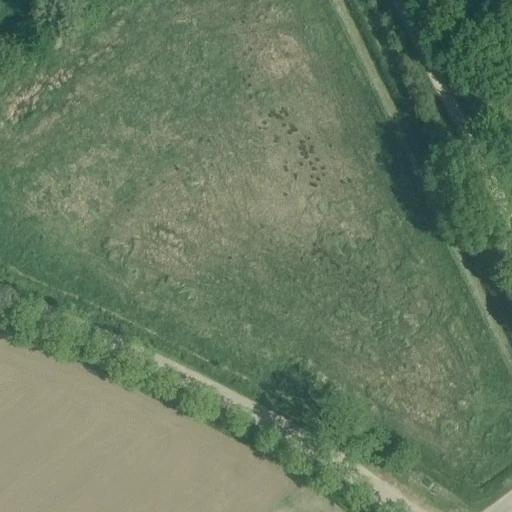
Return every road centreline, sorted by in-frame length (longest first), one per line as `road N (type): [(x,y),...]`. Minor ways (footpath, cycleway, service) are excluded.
road 1 (unclassified): [(418,511),(338,464),(0,302)]
road 2 (track): [(394,0),(511,224)]
